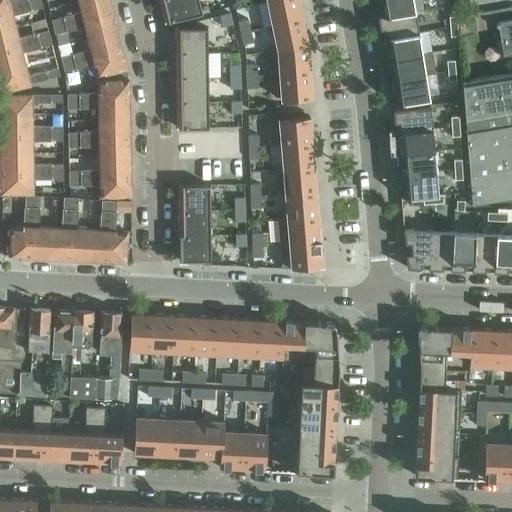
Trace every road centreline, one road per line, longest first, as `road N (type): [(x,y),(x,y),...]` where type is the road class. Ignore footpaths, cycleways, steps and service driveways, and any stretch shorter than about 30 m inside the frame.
road 1 (residential): [(375,491),(0,477)]
road 2 (residential): [(381,302),(344,0)]
road 3 (residential): [(153,290),(153,67),(134,0)]
road 4 (residential): [(381,302),(153,290)]
road 5 (residential): [(375,491),(381,302)]
road 6 (residential): [(153,290),(0,281)]
road 7 (residential): [(375,491),(511,499)]
road 8 (residential): [(511,304),(381,302)]
